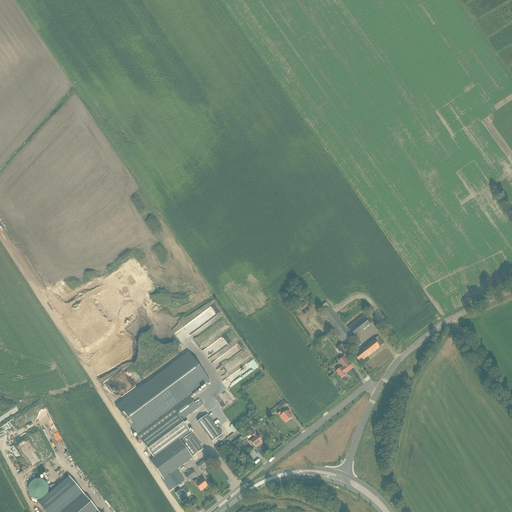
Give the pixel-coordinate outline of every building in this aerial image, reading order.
[(318,308),(321,312),(320,313),(344,345),(354,338),(329,307),(326,303),(318,308)] [(366,309),(370,315),(375,311),(370,306),(366,309)] [(371,322),(372,320),(366,313),(362,316),(362,315),(347,327),(355,337),(372,324),(371,322)] [(359,351),(360,352),(354,356),(360,363),(384,344),(378,336),(359,351)] [(339,353),(341,352),(345,357),(349,354),(341,345),(336,349),(339,353)] [(198,408),(189,397),(210,381),(189,354),(116,408),(140,440),(176,414),(181,421),(198,408)] [(352,369),(343,357),(338,361),(343,367),(341,369),(341,368),(336,372),(341,378),(346,375),(345,374),(352,369)] [(276,406),(280,411),(287,405),(283,401),(276,406)] [(278,414),(282,420),(285,423),(292,418),(286,411),(283,414),(281,412),(278,414)] [(193,459),(191,457),(192,456),(194,458),(204,450),(191,434),(181,421),(176,414),(140,440),(155,460),(151,463),(163,480),(164,481),(175,472),(193,459)] [(212,443),(222,435),(207,415),(197,423),(212,443)] [(254,439),(252,440),(251,439),(248,442),(251,445),(252,444),(255,448),(257,446),(258,447),(263,444),(255,434),(252,436),(254,439)] [(231,442),(234,447),(243,441),(239,436),(231,442)] [(196,466),(201,472),(214,462),(209,457),(196,466)] [(184,476),(188,482),(196,476),(192,471),(184,476)] [(162,480),(170,491),(182,483),(175,472),(164,481),(163,480),(162,480)] [(98,511),(68,476),(54,487),(57,491),(40,506),(45,511),(98,511)] [(28,491),(29,494),(30,496),(32,498),(34,499),(37,500),(39,500),(42,500),(44,498),(46,497),(48,494),(48,492),(48,489),(48,486),(46,484),(44,481),(41,480),(38,480),(34,480),(32,482),(30,483),(29,486),(28,488),(28,491)] [(194,483),(198,488),(201,491),(207,486),(202,480),(198,483),(196,481),(194,483)]
